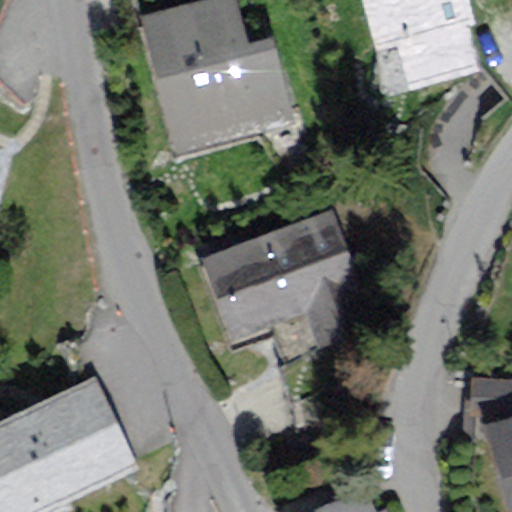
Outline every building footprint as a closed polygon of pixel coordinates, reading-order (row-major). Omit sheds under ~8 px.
[(231,0),(225,0),(132,22),(172,162),(291,132),(271,45),(243,51),(231,0)] [(460,0),(351,0),(366,57),(391,51),(400,92),(480,74),(460,0)] [(331,216),(195,263),(227,350),(272,336),(280,361),(372,328),(331,216)] [(87,380),(0,421),(0,511),(61,511),(136,477),(87,380)] [(511,511),(511,422),(468,434),(487,511),(511,511)] [(361,511),(357,501),(331,511),(361,511)]
